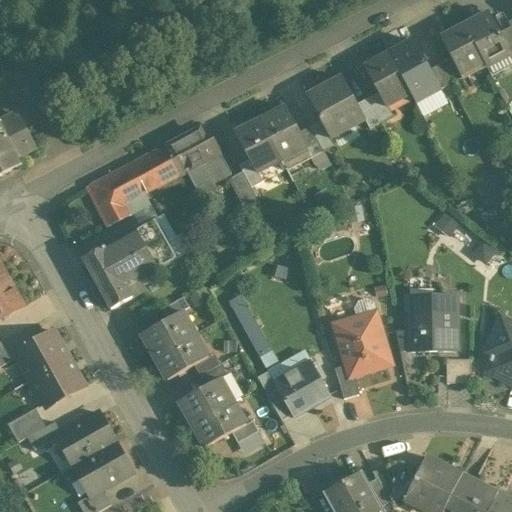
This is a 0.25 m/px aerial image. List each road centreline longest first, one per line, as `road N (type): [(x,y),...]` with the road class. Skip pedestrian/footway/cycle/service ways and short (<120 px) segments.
road 1 (residential): [(20,201),(416,0)]
road 2 (residential): [(20,201),(195,511)]
road 3 (residential): [(205,511),(354,437),(442,422),(511,430)]
